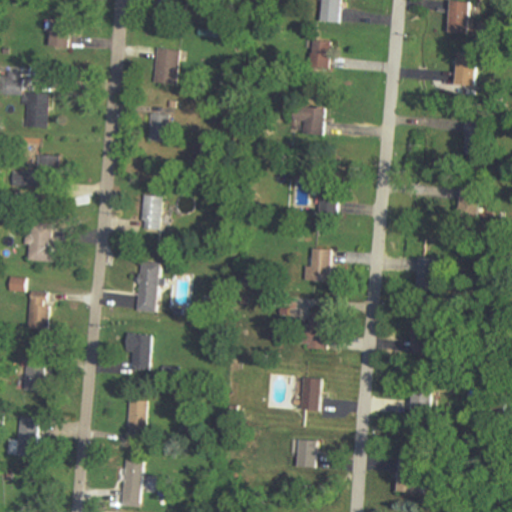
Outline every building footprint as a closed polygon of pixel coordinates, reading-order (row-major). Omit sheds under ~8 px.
[(352,0),(331,0),(330,21),(352,22),(352,0)] [(476,1),(458,0),(457,32),(475,33),(476,1)] [(79,46),(80,20),(61,19),(60,46),(79,46)] [(185,83),(186,49),(162,48),(161,82),(185,83)] [(483,85),(484,53),(465,52),(464,84),(483,85)] [(330,111),(312,114),(318,141),(321,140),(322,145),(327,144),(325,136),(335,134),(330,111)] [(173,135),(181,135),(182,123),(175,123),(175,114),(155,113),(154,141),(173,141),(173,135)] [(493,120),(473,119),(472,152),(492,153),(493,120)] [(348,211),(347,187),(330,188),(331,205),(327,205),(327,213),(348,211)] [(490,189),(469,188),(468,215),(489,216),(490,189)] [(167,229),(169,195),(148,195),(146,228),(167,229)] [(61,261),(63,226),(38,225),(37,244),(37,260),(61,261)] [(427,257),(481,260),(481,244),(427,241),(427,257)] [(341,281),(343,249),(320,248),(319,280),(341,281)] [(445,258),(425,258),(425,287),(445,287),(445,258)] [(145,311),(164,312),(166,285),(169,285),(170,263),(148,261),(145,311)] [(33,291),(33,277),(17,277),(16,291),(33,291)] [(337,349),(338,312),(316,312),(315,348),(337,349)] [(437,354),(438,327),(419,326),(418,353),(437,354)] [(157,370),(158,334),(135,333),(135,350),(140,350),(139,369),(157,370)] [(51,390),(52,360),(32,360),(31,389),(51,390)] [(313,409),(332,410),(333,378),(314,377),(313,409)] [(438,414),(438,381),(417,382),(418,414),(438,414)] [(134,443),(152,444),(153,400),(135,399),(134,443)] [(42,456),(42,448),(47,448),(48,435),(44,435),(45,417),(24,416),(23,437),(13,437),(12,455),(42,456)] [(427,461),(409,459),(405,491),(424,493),(427,461)] [(129,506),(147,507),(148,462),(130,461),(129,506)]
